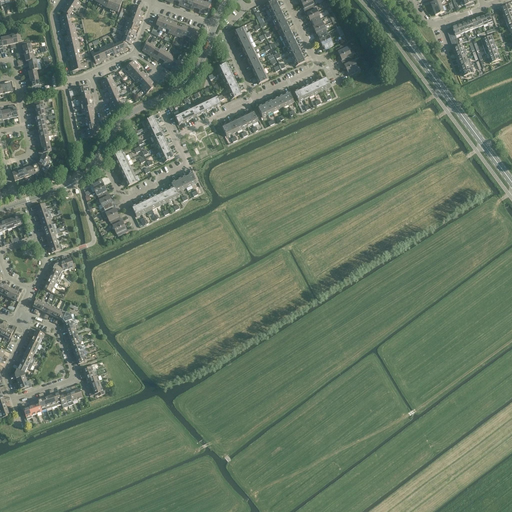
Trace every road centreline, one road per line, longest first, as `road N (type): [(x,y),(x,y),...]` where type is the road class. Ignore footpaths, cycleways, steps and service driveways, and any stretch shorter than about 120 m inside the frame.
road 1 (primary): [(511,182),(373,0)]
road 2 (tertiary): [(94,161),(115,125),(193,75),(213,26)]
